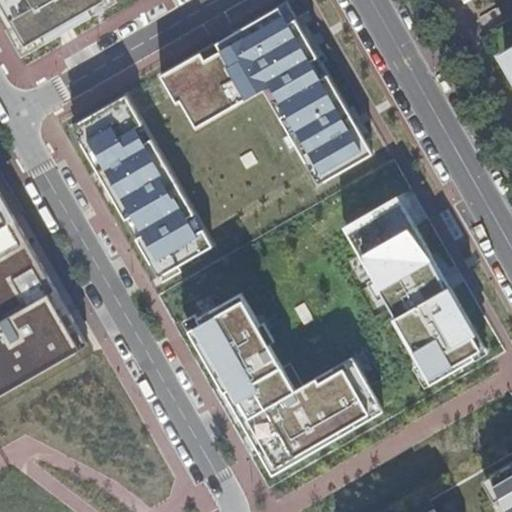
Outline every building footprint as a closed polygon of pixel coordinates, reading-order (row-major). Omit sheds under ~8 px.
[(0,0),(0,1),(29,51),(112,3),(110,0),(0,0)] [(511,14),(511,0),(502,0),(496,4),(505,19),(511,14)] [(286,4),(161,76),(176,103),(180,101),(196,127),(263,88),(318,185),(373,154),(286,4)] [(511,42),(503,48),(508,56),(503,59),(511,75),(511,42)] [(126,96),(72,127),(159,277),(213,246),(126,96)] [(0,171),(0,396),(98,340),(85,318),(72,298),(0,171)] [(398,196),(343,228),(431,384),(488,351),(398,196)] [(240,293),(187,325),(273,475),(385,411),(353,357),(295,390),(240,293)] [(511,511),(511,464),(491,477),(511,511)]
